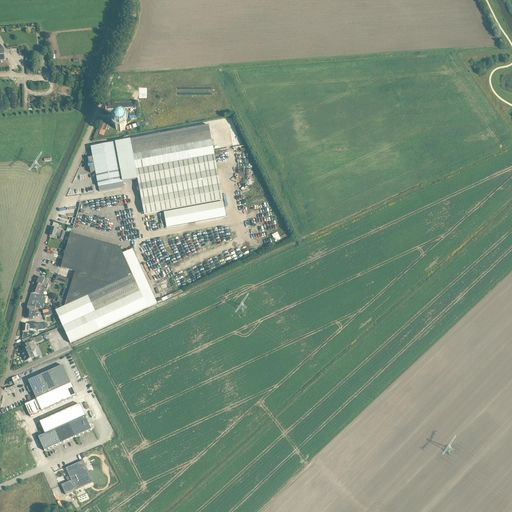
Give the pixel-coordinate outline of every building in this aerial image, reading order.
[(147,88),(139,88),(139,98),(142,98),(147,98),(147,88)] [(127,125),(127,124),(126,124),(125,121),(125,120),(124,120),(121,119),(120,118),(119,118),(119,119),(116,120),(115,120),(115,121),(114,125),(114,126),(116,129),(116,130),(117,130),(120,131),(121,131),(124,129),(125,129),(125,128),(126,125),(127,125)] [(223,200),(210,131),(209,126),(130,140),(115,143),(91,148),(93,157),(88,158),(89,164),(88,164),(88,168),(90,168),(91,173),(96,172),(98,187),(99,192),(124,187),(123,182),(138,180),(144,215),(149,214),(223,200)] [(223,202),(164,213),(167,228),(226,217),(223,202)] [(63,241),(65,232),(53,228),(50,236),(54,238),(55,235),(60,237),(59,239),(63,241)] [(56,311),(55,311),(57,314),(68,339),(70,343),(157,304),(154,299),(132,250),(123,254),(120,247),(114,246),(75,235),(71,234),(67,247),(66,250),(61,268),(75,272),(73,280),(71,286),(67,300),(64,307),(56,311)] [(56,276),(55,281),(71,286),(73,280),(58,276),(57,276),(56,276)] [(47,284),(48,281),(39,278),(37,284),(44,286),(43,289),(45,290),(47,290),(49,284),(47,284)] [(43,296),(45,290),(43,289),(44,286),(37,284),(35,288),(33,287),(31,294),(43,296)] [(31,294),(28,305),(35,305),(43,307),(44,304),(45,296),(43,296),(31,294)] [(36,317),(36,311),(35,311),(27,310),(26,310),(25,318),(33,319),(33,317),(36,317)] [(23,324),(22,332),(23,332),(22,338),(27,336),(28,332),(28,329),(37,329),(36,323),(34,323),(29,323),(29,325),(23,324)] [(33,342),(22,346),(24,350),(21,352),(25,362),(34,358),(32,353),(33,352),(34,352),(35,351),(36,349),(36,348),(36,347),(33,342)] [(71,384),(63,366),(51,371),(59,389),(65,387),(71,384)] [(59,389),(51,371),(40,376),(48,394),(54,392),(59,389)] [(30,385),(27,387),(29,391),(32,390),(36,399),(36,400),(37,399),(42,397),(48,394),(40,376),(28,381),(30,385)] [(71,384),(65,387),(71,399),(77,396),(71,384)] [(65,387),(59,389),(65,402),(71,399),(65,387)] [(59,389),(54,392),(59,404),(65,402),(59,389)] [(54,392),(48,394),(53,407),(59,404),(54,392)] [(48,394),(42,397),(48,409),(53,407),(48,394)] [(42,397),(37,399),(42,412),(48,409),(42,397)] [(36,399),(31,402),(36,414),(42,412),(37,399),(36,400),(36,399)] [(31,402),(25,405),(30,417),(36,414),(31,402)] [(80,404),(74,407),(80,419),(86,417),(80,404)] [(74,407),(68,410),(74,422),(80,419),(74,407)] [(68,410),(63,412),(68,424),(69,424),(74,422),(68,410)] [(63,412),(57,415),(63,427),(68,424),(63,412)] [(57,415),(51,417),(57,430),(63,427),(57,415)] [(51,417),(46,420),(51,432),(54,431),(57,430),(51,417)] [(92,430),(86,417),(80,419),(74,422),(69,424),(75,437),(92,430)] [(46,420),(40,422),(45,435),(51,432),(46,420)] [(75,437),(69,424),(68,424),(63,427),(57,430),(54,431),(60,444),(75,437)] [(60,444),(54,431),(51,432),(45,435),(38,438),(44,451),(60,444)] [(71,481),(61,485),(66,495),(93,483),(83,461),(66,469),(71,481)]
